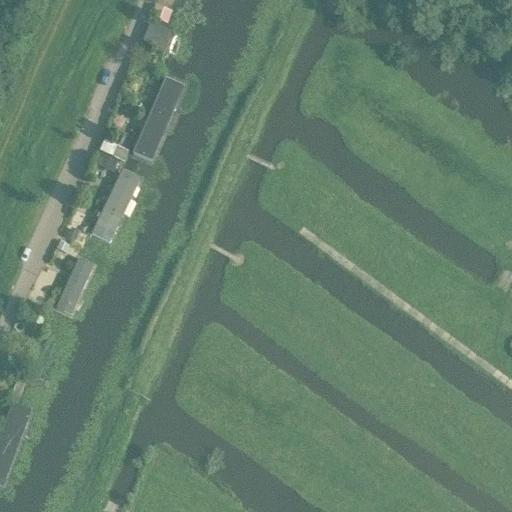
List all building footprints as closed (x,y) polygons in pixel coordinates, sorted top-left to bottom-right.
[(182,92),(160,83),(131,159),(152,168),(182,92)] [(141,187),(120,176),(88,238),(109,249),(141,187)] [(63,255),(67,246),(59,243),(55,251),(63,255)] [(95,272),(75,263),(52,314),(72,323),(95,272)] [(0,443),(0,492),(7,495),(36,418),(13,410),(0,443)]
